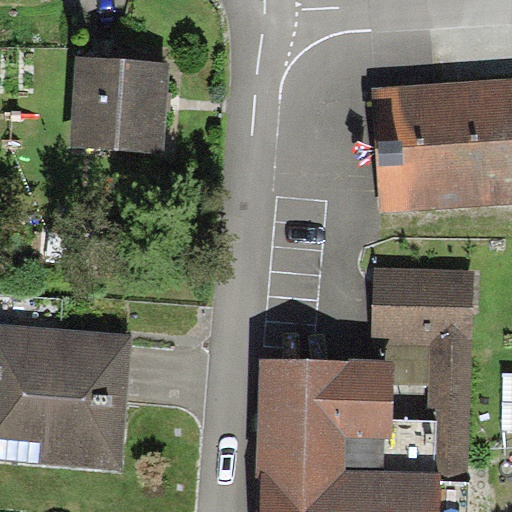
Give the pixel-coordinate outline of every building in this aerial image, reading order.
[(167,162),(171,66),(80,63),(76,159),(167,162)] [(511,83),(377,93),(385,212),(511,203),(511,83)] [(374,274),(374,347),(433,348),(431,424),(394,425),(394,444),(386,444),(386,480),(441,482),(441,487),(471,487),(478,275),(374,274)] [(0,326),(0,456),(123,467),(134,338),(0,326)] [(257,511),(470,511),(471,487),(441,487),(441,482),(386,480),(386,444),(394,444),(394,425),(394,367),(261,366),(257,511)]
